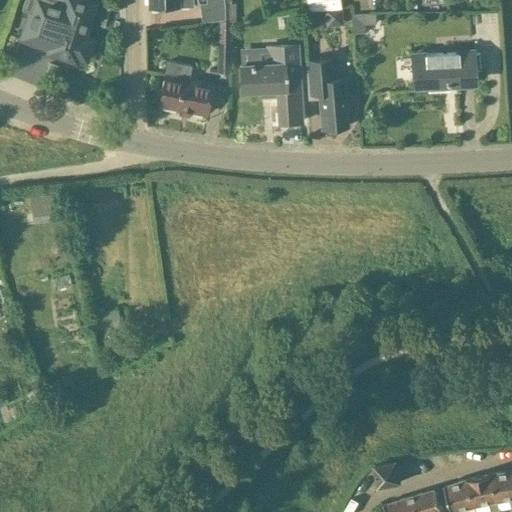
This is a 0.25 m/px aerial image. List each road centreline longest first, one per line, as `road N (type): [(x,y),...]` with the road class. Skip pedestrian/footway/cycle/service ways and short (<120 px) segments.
road 1 (residential): [(424,164),(293,164),(131,143)]
road 2 (residential): [(511,463),(376,497),(361,511)]
road 3 (residential): [(0,182),(116,164),(131,143)]
road 4 (residential): [(134,0),(131,143)]
road 5 (residential): [(131,143),(0,100)]
